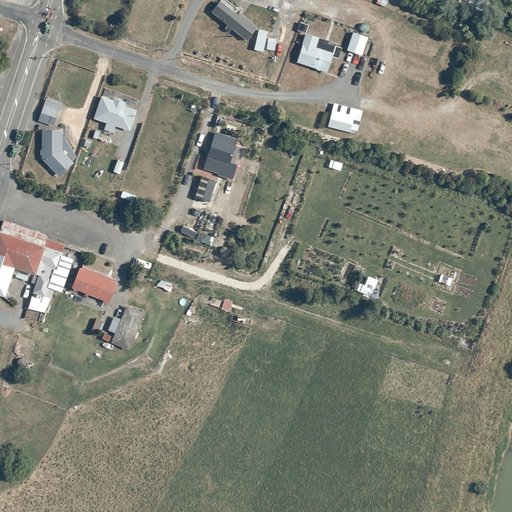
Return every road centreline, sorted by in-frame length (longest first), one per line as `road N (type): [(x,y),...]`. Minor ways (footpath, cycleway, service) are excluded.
road 1 (residential): [(348,95),(251,92),(43,23)]
road 2 (residential): [(131,241),(0,197)]
road 3 (tertiary): [(0,152),(43,23)]
